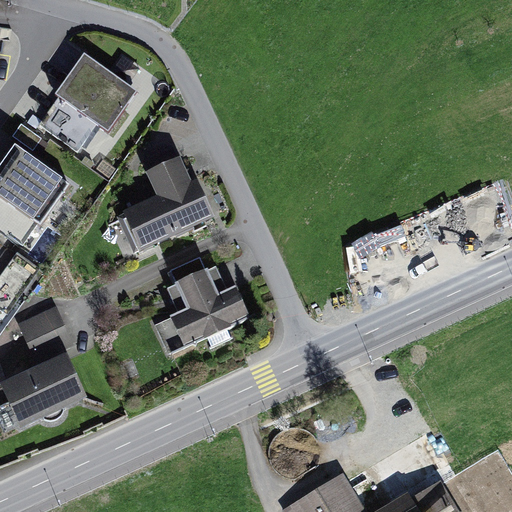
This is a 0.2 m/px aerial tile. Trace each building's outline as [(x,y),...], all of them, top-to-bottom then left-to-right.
[(131,98),(77,61),(50,101),(103,137),(131,98)] [(61,192),(4,150),(0,156),(0,209),(32,233),(61,192)] [(140,258),(213,224),(196,186),(186,191),(173,162),(141,177),(154,205),(122,220),(140,258)] [(178,357),(250,324),(235,291),(223,297),(208,265),(167,284),(182,315),(163,324),(178,357)] [(35,364),(71,348),(56,315),(20,332),(35,364)] [(0,413),(11,437),(84,403),(67,365),(0,395),(0,413)] [(288,511),(449,511),(433,485),(389,511),(359,511),(339,479),(288,511)]
